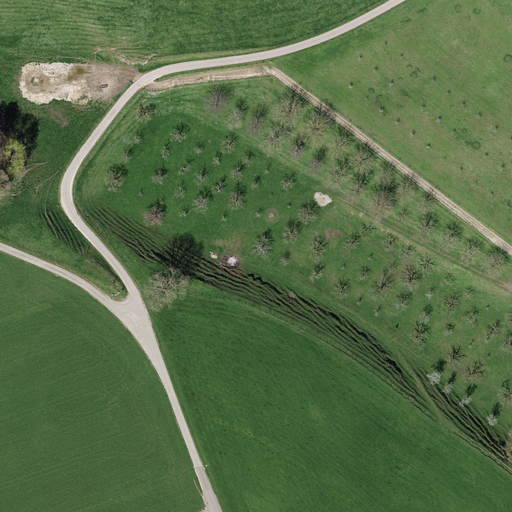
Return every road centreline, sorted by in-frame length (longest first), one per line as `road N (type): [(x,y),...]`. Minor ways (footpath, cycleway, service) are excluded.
road 1 (track): [(511,250),(275,71),(154,86),(143,79)]
road 2 (track): [(511,288),(303,182)]
